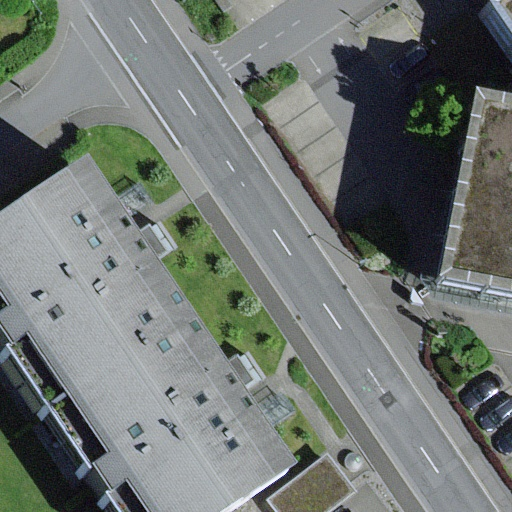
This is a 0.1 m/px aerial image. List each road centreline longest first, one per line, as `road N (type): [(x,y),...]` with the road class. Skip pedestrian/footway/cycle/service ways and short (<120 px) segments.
road 1 (tertiary): [(144,37),(462,511)]
road 2 (residential): [(0,134),(144,37)]
